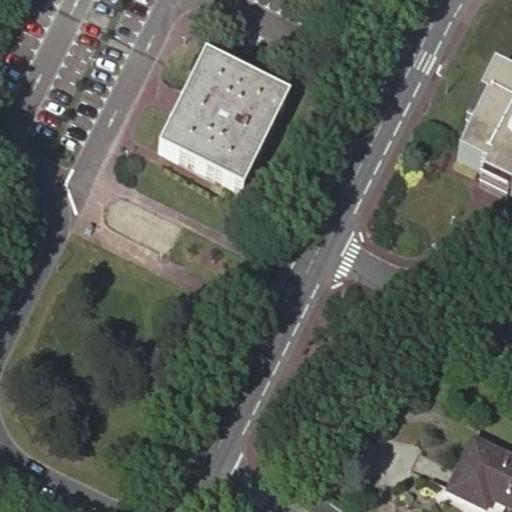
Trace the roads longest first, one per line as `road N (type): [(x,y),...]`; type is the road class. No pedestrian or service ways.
road 1 (tertiary): [(446,0),(201,485)]
road 2 (unknown): [(35,206),(173,0)]
road 3 (unknown): [(80,0),(9,169)]
road 4 (residential): [(0,322),(33,242),(35,206),(0,164)]
